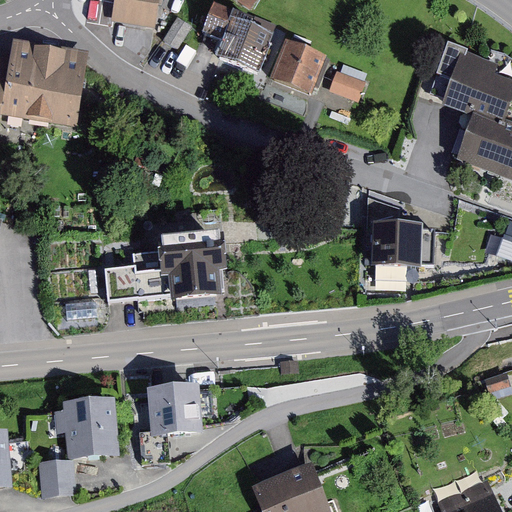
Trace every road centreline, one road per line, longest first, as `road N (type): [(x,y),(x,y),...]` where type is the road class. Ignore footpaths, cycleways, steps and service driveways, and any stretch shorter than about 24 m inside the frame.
road 1 (tertiary): [(511,302),(341,335),(0,368)]
road 2 (residential): [(51,0),(115,68),(161,93),(415,191)]
